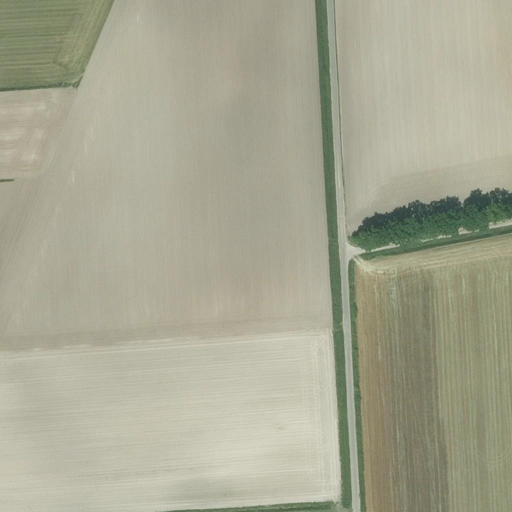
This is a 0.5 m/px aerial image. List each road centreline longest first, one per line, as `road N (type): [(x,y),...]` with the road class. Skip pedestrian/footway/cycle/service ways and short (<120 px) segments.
road 1 (track): [(356,511),(329,0)]
road 2 (unclassified): [(342,254),(511,221)]
